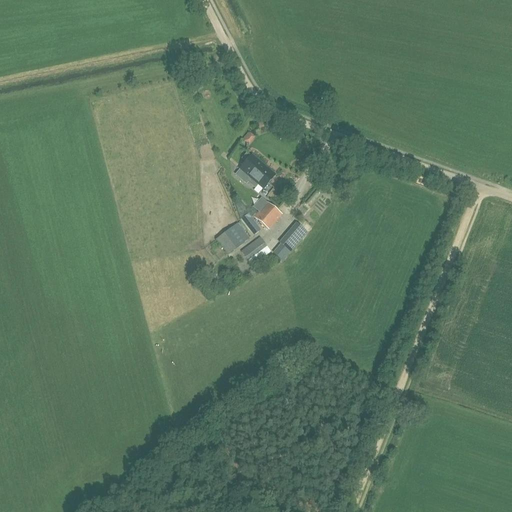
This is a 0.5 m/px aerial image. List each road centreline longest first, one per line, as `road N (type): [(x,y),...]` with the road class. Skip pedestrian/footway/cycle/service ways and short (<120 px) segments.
road 1 (track): [(511,199),(266,106),(203,0)]
road 2 (track): [(478,187),(350,511)]
